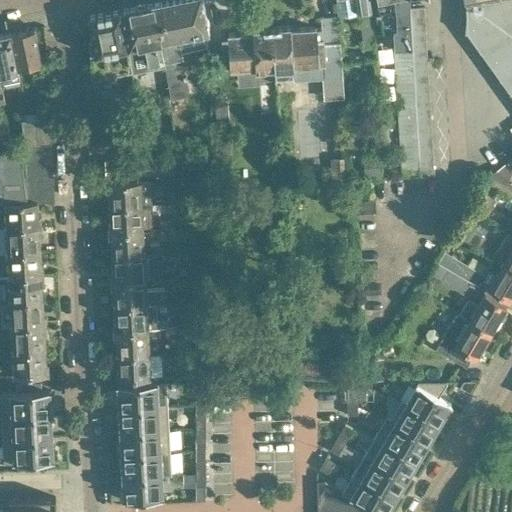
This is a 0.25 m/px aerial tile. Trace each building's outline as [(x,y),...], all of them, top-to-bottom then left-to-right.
[(189,35),(181,0),(169,0),(161,2),(179,97),(188,95),(185,79),(187,78),(187,74),(185,74),(183,63),(178,64),(177,58),(183,57),(179,37),(184,36),(189,35)] [(209,32),(202,0),(181,0),(189,35),(184,36),(187,50),(207,46),(209,32)] [(338,0),(339,16),(339,17),(356,14),(357,15),(372,13),(369,0),(338,0)] [(377,0),(378,1),(384,30),(393,29),(396,75),(414,74),(414,65),(413,57),(413,49),(412,40),(411,32),(411,23),(410,15),(410,7),(410,0),(377,0)] [(511,0),(464,0),(465,4),(466,8),(466,11),(466,14),(466,18),(466,21),(465,24),(465,28),(464,32),(466,32),(466,31),(511,95),(511,0)] [(179,97),(161,2),(141,5),(154,68),(165,66),(171,98),(179,97)] [(154,68),(141,5),(121,9),(121,10),(129,49),(131,48),(135,71),(135,72),(154,68)] [(435,174),(424,6),(410,7),(410,15),(411,23),(411,32),(412,40),(413,49),(413,57),(414,65),(414,74),(415,82),(415,90),(416,99),(416,107),(417,116),(417,124),(418,132),(419,141),(419,149),(420,158),(420,166),(421,175),(435,174)] [(129,49),(121,10),(87,16),(94,54),(90,55),(91,80),(92,80),(92,77),(102,77),(102,75),(112,75),(112,74),(122,73),(122,72),(131,72),(135,71),(131,48),(129,49)] [(342,60),(339,17),(339,16),(322,17),(322,31),(316,31),(316,27),(300,28),(300,27),(290,28),(290,26),(272,27),(275,74),(276,79),(293,78),(293,65),(294,65),(294,63),(308,62),(342,60)] [(360,22),(364,45),(376,43),(372,19),(360,22)] [(42,61),(35,29),(35,27),(11,32),(20,79),(32,76),(30,67),(33,67),(32,63),(42,61)] [(275,74),(272,27),(258,28),(258,30),(249,31),(248,31),(233,32),(233,33),(218,34),(220,68),(230,67),(231,68),(256,66),(256,68),(257,68),(257,76),(275,74)] [(20,79),(11,32),(10,31),(0,33),(0,102),(6,101),(3,90),(2,90),(0,79),(0,72),(2,72),(4,82),(20,79)] [(330,143),(331,94),(319,93),(320,76),(303,75),(301,142),(330,143)] [(50,133),(49,120),(49,112),(22,114),(22,122),(24,134),(50,133)] [(51,145),(50,133),(24,134),(25,145),(25,147),(51,145)] [(51,159),(51,145),(25,147),(26,160),(51,159)] [(0,201),(4,201),(4,202),(28,201),(28,200),(20,146),(0,147),(0,201)] [(177,173),(176,151),(168,157),(161,161),(162,173),(177,173)] [(331,159),(334,184),(348,183),(346,158),(331,159)] [(52,173),(51,159),(26,160),(27,175),(52,173)] [(133,159),(107,160),(107,176),(135,174),(133,159)] [(511,172),(511,165),(506,163),(489,174),(489,176),(507,184),(507,183),(511,172)] [(53,186),(52,173),(27,175),(27,188),(53,186)] [(208,176),(200,176),(201,201),(210,201),(208,176)] [(172,179),(159,180),(159,188),(173,187),(172,179)] [(151,180),(107,182),(107,183),(112,183),(113,191),(108,191),(108,193),(110,192),(111,207),(152,205),(151,180)] [(54,200),(53,186),(27,188),(28,200),(28,201),(28,202),(37,201),(54,200)] [(484,215),(495,198),(485,192),(475,210),(484,215)] [(38,215),(37,201),(28,202),(28,201),(4,202),(6,226),(35,225),(34,216),(40,216),(40,215),(38,215)] [(153,228),(152,205),(111,207),(111,221),(109,221),(109,222),(115,222),(115,231),(144,229),(153,228)] [(482,217),(474,212),(469,209),(455,233),(468,241),(482,217)] [(174,219),(161,219),(161,228),(175,228),(174,219)] [(35,233),(35,225),(6,226),(6,227),(0,226),(0,251),(7,252),(7,251),(40,250),(39,234),(41,234),(41,233),(35,233)] [(175,236),(175,228),(161,228),(162,237),(175,236)] [(145,254),(145,253),(144,229),(115,231),(115,240),(110,240),(110,241),(112,241),(113,256),(145,254)] [(511,267),(511,232),(508,230),(494,256),(511,267)] [(41,265),(40,250),(7,251),(7,252),(8,276),(38,275),(37,266),(42,266),(42,265),(41,265)] [(444,252),(438,263),(478,285),(480,280),(490,286),(489,288),(510,301),(511,297),(511,267),(494,256),(483,274),(444,252)] [(164,268),(163,253),(145,253),(145,254),(113,256),(114,271),(112,271),(112,272),(117,272),(117,280),(173,277),(186,277),(185,268),(164,268)] [(448,271),(438,265),(432,276),(442,282),(448,271)] [(8,276),(0,276),(0,301),(1,301),(10,301),(43,299),(42,284),(43,284),(43,283),(38,283),(38,275),(8,276)] [(174,286),(173,277),(117,280),(118,289),(113,289),(113,290),(115,290),(116,305),(148,303),(164,303),(163,287),(174,286)] [(470,318),(469,319),(492,332),(507,307),(485,293),(478,304),(468,298),(460,313),(470,318)] [(10,301),(1,301),(2,326),(11,326),(40,324),(40,315),(45,315),(45,314),(43,314),(43,299),(10,301)] [(149,328),(149,327),(148,303),(116,305),(116,320),(114,320),(114,321),(120,321),(120,330),(149,328)] [(476,358),(492,332),(469,319),(470,318),(460,313),(440,346),(469,363),(473,356),(476,358)] [(180,317),(166,318),(166,327),(180,326),(180,317)] [(41,332),(40,324),(11,326),(12,350),(45,348),(44,333),(46,333),(46,332),(41,332)] [(186,337),(185,326),(180,326),(166,327),(166,338),(186,337)] [(162,352),(160,327),(149,327),(149,328),(120,330),(120,338),(115,338),(115,339),(117,339),(118,354),(162,352)] [(46,364),(45,348),(12,350),(13,376),(48,374),(48,373),(43,373),(43,365),(48,364),(46,364)] [(163,375),(162,352),(118,354),(119,369),(117,369),(117,370),(122,370),(123,378),(117,378),(117,380),(151,378),(151,376),(163,375)] [(383,359),(366,360),(366,380),(384,379),(383,359)] [(118,406),(118,408),(167,405),(166,381),(117,384),(118,396),(115,396),(116,406),(118,406)] [(206,396),(206,382),(196,382),(196,396),(206,396)] [(414,387),(406,402),(440,423),(452,404),(445,400),(439,397),(439,396),(439,395),(447,383),(447,382),(417,382),(414,387)] [(347,388),(347,401),(357,401),(367,401),(366,387),(347,388)] [(0,392),(1,416),(51,414),(50,412),(53,411),(52,401),(50,402),(49,390),(0,392)] [(429,441),(440,423),(406,402),(402,399),(399,403),(391,418),(429,441)] [(357,414),(357,401),(347,401),(347,414),(357,414)] [(169,428),(167,405),(118,408),(118,410),(116,410),(117,420),(119,420),(120,431),(169,428)] [(51,416),(51,414),(1,416),(3,439),(52,436),(51,425),(54,425),(53,415),(51,416)] [(196,415),(196,428),(206,428),(206,415),(196,415)] [(418,460),(429,441),(391,418),(386,416),(375,435),(418,460)] [(343,426),(336,438),(345,443),(352,432),(343,426)] [(170,451),(169,428),(120,431),(120,441),(118,442),(118,452),(121,451),(121,453),(170,451)] [(206,441),(206,428),(196,428),(196,441),(206,441)] [(407,479),(418,460),(375,435),(364,454),(407,479)] [(52,447),(52,436),(3,439),(4,463),(18,462),(18,464),(28,464),(28,461),(53,460),(53,457),(55,457),(55,447),(52,447)] [(338,454),(345,443),(336,438),(330,449),(338,454)] [(171,474),(170,451),(121,453),(121,455),(118,455),(119,465),(121,465),(122,476),(161,474),(162,475),(171,474)] [(396,498),(407,479),(364,454),(353,473),(396,498)] [(325,456),(319,468),(327,473),(334,461),(325,456)] [(196,460),(196,473),(206,473),(206,460),(196,460)] [(206,486),(206,473),(196,473),(196,486),(206,486)] [(387,511),(396,498),(353,473),(342,491),(342,492),(375,511),(387,511)] [(163,498),(162,475),(161,474),(122,476),(123,487),(120,487),(121,497),(123,497),(123,500),(148,499),(148,501),(158,500),(158,498),(163,498)] [(375,511),(342,492),(342,491),(325,481),(317,481),(317,511),(375,511)] [(0,497),(0,511),(55,511),(55,496),(0,497)]
